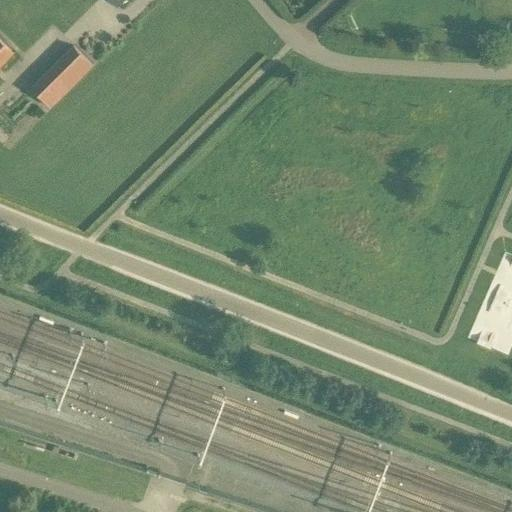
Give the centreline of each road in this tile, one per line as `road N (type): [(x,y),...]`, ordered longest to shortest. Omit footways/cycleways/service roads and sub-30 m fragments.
road 1 (unclassified): [(511,415),(0,215)]
road 2 (residential): [(511,71),(351,65),(293,41)]
road 3 (unclassified): [(0,469),(123,511)]
